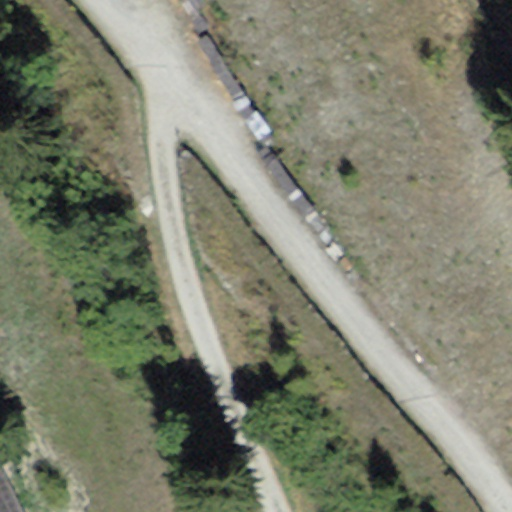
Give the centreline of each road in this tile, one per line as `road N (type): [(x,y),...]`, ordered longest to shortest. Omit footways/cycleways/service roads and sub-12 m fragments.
road 1 (track): [(100,0),(362,321),(500,511)]
road 2 (track): [(151,0),(161,175),(186,314),(278,511)]
